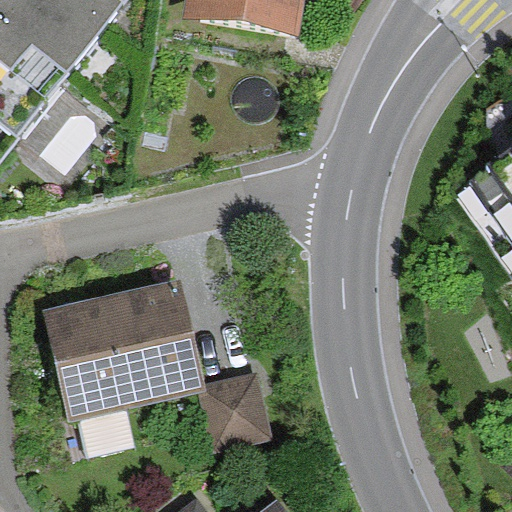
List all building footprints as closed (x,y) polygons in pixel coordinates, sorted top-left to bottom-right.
[(0,0),(0,161),(121,0),(0,0)] [(188,0),(186,17),(298,34),(303,0),(188,0)] [(511,147),(456,187),(511,265),(511,147)] [(214,450),(271,438),(257,375),(210,385),(188,289),(54,320),(78,427),(202,399),(214,450)] [(286,511),(283,507),(276,511),(217,511),(205,496),(184,511),(286,511)]
